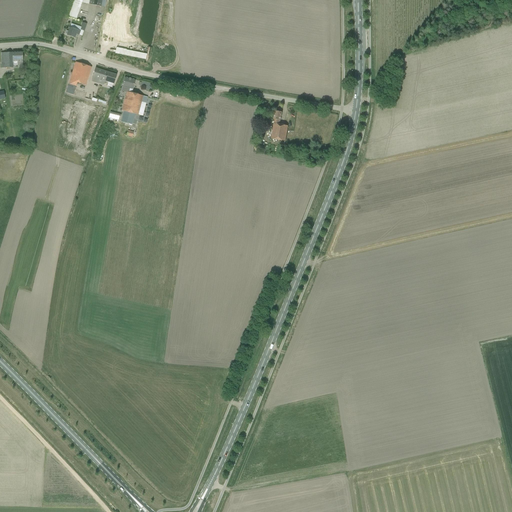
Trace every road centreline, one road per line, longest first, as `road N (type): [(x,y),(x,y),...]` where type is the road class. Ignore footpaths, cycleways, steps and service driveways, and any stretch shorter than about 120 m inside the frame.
road 1 (primary): [(210,482),(335,181),(356,107)]
road 2 (unclassified): [(0,45),(43,44),(176,81),(356,107)]
road 3 (secondary): [(135,500),(0,361)]
road 4 (track): [(108,511),(0,398)]
